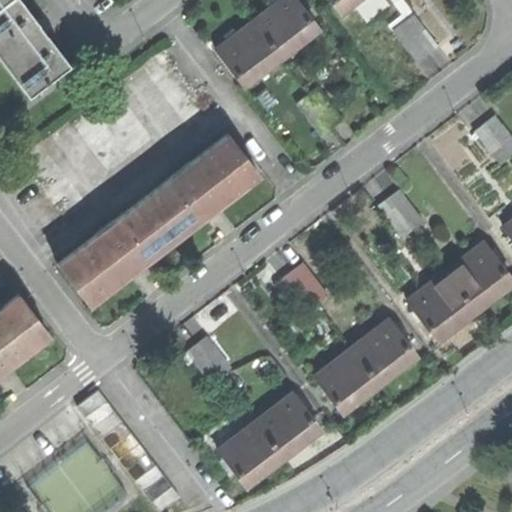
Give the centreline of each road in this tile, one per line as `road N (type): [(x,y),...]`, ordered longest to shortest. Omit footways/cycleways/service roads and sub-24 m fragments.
road 1 (residential): [(101,359),(511,41)]
road 2 (tertiary): [(511,354),(282,511)]
road 3 (residential): [(0,226),(101,359)]
road 4 (unclassified): [(101,359),(200,490)]
road 5 (tertiary): [(381,511),(511,413)]
road 6 (residential): [(169,0),(124,35),(86,31),(62,0)]
road 7 (residential): [(0,441),(101,359)]
